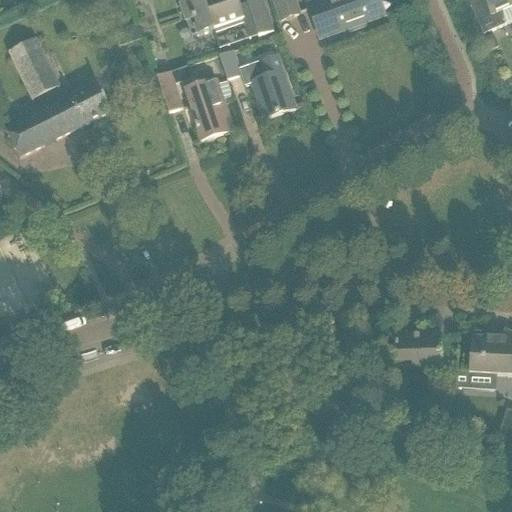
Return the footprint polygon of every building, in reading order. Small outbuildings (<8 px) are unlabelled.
[(246,5),(239,7),(236,0),(208,0),(207,1),(206,0),(196,0),(179,6),(186,25),(193,22),(195,28),(193,28),(196,37),(213,32),(213,30),(242,21),(249,41),(273,33),(268,18),(261,0),(258,0),(246,4),(246,5)] [(272,0),(281,22),(298,16),(292,0),(272,0)] [(364,24),(383,17),(377,0),(329,0),(308,8),(319,40),(347,30),(348,32),(365,25),(364,24)] [(511,23),(511,4),(510,0),(482,0),(483,1),(470,7),(483,36),(511,23)] [(118,49),(140,41),(134,24),(112,32),(118,49)] [(492,36),(484,40),(490,51),(497,48),(492,36)] [(31,102),(59,88),(35,40),(7,54),(31,102)] [(226,82),(242,77),(233,52),(217,58),(226,82)] [(295,111),(289,92),(277,57),(245,69),(250,84),(263,122),(295,111)] [(170,74),(155,79),(168,116),(183,110),(175,87),(170,74)] [(216,81),(184,92),(196,126),(194,127),(200,144),(233,133),(227,114),(223,103),(233,100),(227,83),(218,86),(216,81)] [(111,114),(102,96),(96,84),(68,98),(66,94),(20,117),(2,126),(19,160),(111,114)] [(440,384),(439,355),(438,335),(394,337),(395,367),(411,367),(411,370),(423,370),(424,384),(440,384)] [(511,378),(511,337),(472,335),(472,339),(471,339),(468,377),(510,380),(510,378),(511,378)] [(452,434),(454,402),(440,401),(438,433),(452,434)] [(510,445),(511,438),(511,413),(506,411),(496,443),(510,445)]
